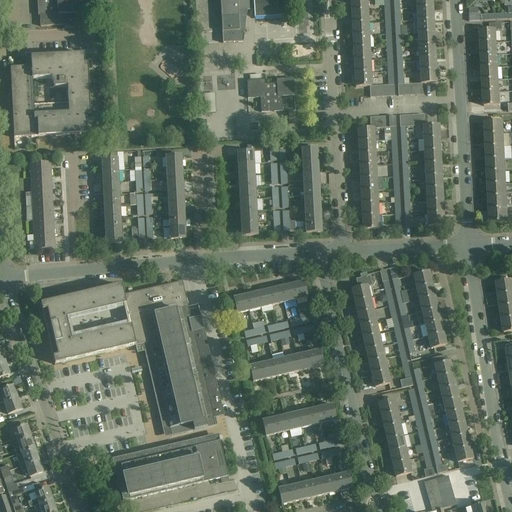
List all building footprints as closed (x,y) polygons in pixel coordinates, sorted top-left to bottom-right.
[(36,0),(37,15),(39,15),(40,26),(63,25),(63,30),(74,30),(74,9),(53,9),(52,0),(36,0)] [(220,0),(223,43),(240,42),(246,10),(250,10),(250,8),(253,8),(254,18),(289,16),(288,0),(220,0)] [(350,0),(352,12),(367,11),(366,0),(350,0)] [(431,0),(416,0),(417,9),(432,8),(431,0)] [(432,8),(417,9),(417,22),(432,21),(432,8)] [(367,24),(367,11),(352,12),(352,25),(367,24)] [(432,21),(417,22),(418,34),(433,33),(432,21)] [(372,31),(368,31),(367,24),(352,25),(353,37),(368,37),(372,36),(372,31)] [(479,31),(480,44),(495,43),(495,30),(502,30),(501,24),(489,24),(490,31),(479,31)] [(433,33),(418,34),(419,47),(434,46),(433,33)] [(353,37),(353,50),(369,49),(368,37),(353,37)] [(481,57),(496,56),(495,43),(480,44),(481,57)] [(434,46),(419,47),(419,59),(434,58),(434,46)] [(369,62),(369,49),(353,50),(354,62),(369,62)] [(84,55),(51,56),(45,58),(41,61),(41,59),(36,61),(37,63),(35,64),(34,64),(31,65),(31,67),(10,68),(14,139),(87,135),(86,118),(87,118),(87,113),(90,113),(88,64),(84,65),(84,55)] [(496,56),(481,57),(481,69),(497,68),(496,56)] [(434,58),(419,59),(420,72),(435,71),(434,58)] [(167,59),(160,68),(175,80),(182,71),(167,59)] [(354,62),(355,75),(370,74),(369,62),(354,62)] [(497,68),(481,69),(482,81),(497,81),(497,68)] [(435,71),(420,72),(420,84),(422,84),(436,84),(435,71)] [(355,87),(369,87),(370,87),(370,74),(355,75),(355,87)] [(261,112),(283,111),(283,96),(295,96),(294,78),(277,79),(277,84),(265,84),(265,80),(247,81),(248,98),(260,98),(261,112)] [(497,81),(482,81),(483,94),(498,93),(497,81)] [(204,111),(215,111),(215,93),(205,93),(204,111)] [(498,102),(498,93),(483,94),(483,107),(497,106),(499,106),(498,102)] [(497,106),(497,113),(511,112),(511,104),(508,105),(507,101),(498,102),(499,106),(497,106)] [(485,136),(502,135),(502,122),(484,123),(485,136)] [(424,127),(423,127),(424,139),(439,139),(438,126),(424,127)] [(388,129),(384,129),(385,135),(390,135),(390,141),(396,141),(396,128),(388,129)] [(373,129),(370,129),(358,130),(358,143),(374,142),(373,129)] [(485,148),(503,148),(502,135),(485,136),(485,148)] [(439,139),(424,139),(424,152),(439,151),(439,139)] [(374,154),(374,142),(358,143),(359,155),(374,154)] [(237,153),(237,165),(254,164),(253,153),(262,152),(262,145),(247,146),(247,152),(237,153)] [(503,148),(485,148),(486,161),(503,160),(503,148)] [(302,162),(317,161),(317,149),(301,150),(302,162)] [(439,151),(424,152),(425,164),(440,164),(439,151)] [(375,167),(374,154),(359,155),(360,168),(375,167)] [(166,169),(182,168),(181,156),(165,157),(166,169)] [(118,171),(117,159),(102,160),(102,172),(118,171)] [(503,160),(486,161),(487,173),(504,172),(503,160)] [(317,161),(302,162),(302,174),(318,173),(317,161)] [(31,178),(51,177),(51,163),(30,164),(31,178)] [(254,164),(237,165),(238,177),(254,176),(254,164)] [(440,164),(425,164),(425,177),(441,176),(440,164)] [(376,179),(375,167),(360,168),(360,180),(376,179)] [(182,168),(166,169),(166,181),(182,180),(182,168)] [(103,184),(119,183),(118,171),(102,172),(103,184)] [(504,172),(487,173),(487,186),(505,185),(504,172)] [(318,173),(302,174),(303,186),(319,185),(318,173)] [(254,176),(238,177),(239,189),(255,188),(254,176)] [(441,176),(425,177),(426,189),(441,188),(441,176)] [(51,177),(31,178),(32,192),(52,191),(51,177)] [(376,186),(376,179),(360,180),(361,193),(376,192),(383,192),(382,186),(376,186)] [(182,180),(166,181),(167,193),(183,192),(182,180)] [(103,196),(119,195),(119,183),(103,184),(103,196)] [(319,185),(303,186),(303,198),(319,197),(319,185)] [(505,185),(487,186),(488,198),(505,197),(505,185)] [(255,188),(239,189),(239,201),(256,200),(255,188)] [(441,188),(426,189),(427,202),(442,201),(441,188)] [(52,191),(32,192),(32,207),(53,206),(52,191)] [(183,192),(167,193),(168,205),(184,204),(183,192)] [(377,205),(376,192),(361,193),(362,205),(377,205)] [(104,208),(120,207),(119,195),(103,196),(104,208)] [(319,197),(303,198),(304,210),(320,209),(319,197)] [(505,197),(488,198),(489,211),(506,210),(505,197)] [(256,200),(239,201),(240,213),(256,212),(256,200)] [(442,201),(427,202),(427,214),(443,213),(442,201)] [(184,204),(168,205),(168,217),(184,216),(184,204)] [(377,217),(377,205),(362,205),(362,218),(377,217)] [(53,206),(32,207),(33,221),(53,220),(53,206)] [(104,220),(120,219),(120,207),(104,208),(104,220)] [(320,209),(304,210),(305,222),(320,221),(320,209)] [(506,210),(489,211),(489,224),(507,223),(506,210)] [(256,212),(240,213),(241,225),(257,224),(256,212)] [(443,213),(427,214),(428,227),(443,226),(443,213)] [(184,216),(168,217),(169,229),(185,228),(184,216)] [(378,230),(377,217),(362,218),(363,230),(378,230)] [(120,219),(104,220),(105,232),(121,231),(120,219)] [(53,220),(33,221),(34,236),(54,235),(53,220)] [(320,221),(305,222),(305,234),(321,233),(320,221)] [(257,224),(241,225),(241,237),(257,236),(257,224)] [(185,228),(169,229),(170,241),(186,240),(185,228)] [(121,231),(105,232),(106,244),(121,243),(121,231)] [(54,235),(34,236),(34,250),(55,249),(54,235)] [(391,281),(397,279),(395,268),(389,270),(391,281)] [(382,283),(388,282),(385,271),(379,272),(382,283)] [(413,275),(416,288),(431,284),(428,272),(413,275)] [(352,290),(354,302),(369,299),(367,287),(372,286),(369,276),(367,277),(366,273),(360,275),(360,278),(355,279),(358,288),(352,290)] [(397,279),(391,281),(394,293),(400,292),(397,279)] [(498,296),(511,294),(511,281),(496,283),(498,296)] [(182,282),(159,287),(124,296),(121,286),(40,304),(55,365),(135,346),(194,333),(194,332),(182,282)] [(291,285),(295,300),(307,298),(303,282),(291,285)] [(388,282),(382,283),(385,295),(391,294),(388,282)] [(434,297),(431,284),(416,288),(419,300),(434,297)] [(280,287),(283,303),(295,300),(291,285),(280,287)] [(268,290),(272,306),(283,303),(280,287),(268,290)] [(256,293),(260,309),(272,306),(268,290),(256,293)] [(397,305),(403,304),(400,292),(394,293),(397,305)] [(245,296),(248,311),(260,309),(256,293),(245,296)] [(391,294),(385,295),(388,307),(393,306),(391,294)] [(511,294),(498,296),(500,308),(511,306),(511,294)] [(248,311),(245,296),(233,299),(237,314),(248,311)] [(436,309),(434,297),(419,300),(422,312),(436,309)] [(354,302),(357,314),(372,311),(369,299),(354,302)] [(345,303),(348,317),(356,315),(353,302),(345,303)] [(400,317),(406,316),(403,304),(397,305),(400,317)] [(197,305),(203,330),(194,332),(194,333),(135,346),(137,353),(144,351),(165,439),(215,427),(215,426),(214,426),(212,419),(224,416),(205,334),(198,305),(197,305)] [(390,320),(396,318),(393,306),(388,307),(390,320)] [(511,306),(500,308),(502,321),(511,319),(511,306)] [(439,321),(436,309),(422,312),(425,324),(439,321)] [(375,323),(372,311),(357,314),(360,327),(375,323)] [(406,316),(400,317),(403,330),(409,328),(406,316)] [(300,319),(301,325),(311,323),(310,317),(300,319)] [(396,318),(390,320),(393,332),(399,330),(396,318)] [(301,325),(300,319),(290,321),(291,327),(301,325)] [(511,319),(502,321),(503,333),(511,332),(511,319)] [(442,333),(439,321),(425,324),(427,337),(442,333)] [(253,330),(254,336),(265,334),(263,326),(264,325),(264,322),(252,324),(253,330)] [(276,325),(277,330),(288,328),(287,322),(276,325)] [(378,335),(375,323),(360,327),(363,339),(378,335)] [(302,329),(303,334),(314,332),(312,326),(302,329)] [(409,328),(403,330),(406,342),(412,340),(409,328)] [(399,330),(393,332),(396,344),(402,343),(399,330)] [(278,334),(280,340),(290,337),(289,331),(278,334)] [(442,333),(427,337),(430,349),(445,346),(442,333)] [(381,348),(378,335),(363,339),(366,351),(381,348)] [(255,339),(256,345),(267,343),(266,337),(255,339)] [(417,339),(421,353),(427,352),(424,337),(417,339)] [(412,340),(406,342),(410,360),(419,358),(418,352),(414,352),(412,340)] [(402,343),(396,344),(399,356),(405,355),(402,343)] [(369,363),(384,360),(381,348),(366,351),(369,363)] [(307,353),(311,369),(323,366),(319,350),(307,353)] [(296,356),(299,372),(311,369),(307,353),(296,356)] [(405,355),(399,356),(402,368),(408,367),(405,355)] [(284,359),(288,375),(299,372),(296,356),(284,359)] [(434,366),(437,378),(452,374),(449,362),(446,362),(445,357),(446,356),(431,359),(431,360),(432,360),(433,366),(434,366)] [(272,362),(276,377),(288,375),(284,359),(272,362)] [(386,372),(384,360),(369,363),(372,375),(386,372)] [(261,364),(264,380),(276,377),(272,362),(261,364)] [(5,363),(0,364),(0,377),(9,375),(5,363)] [(422,382),(417,363),(411,364),(416,383),(422,382)] [(264,380),(261,364),(249,367),(253,383),(264,380)] [(408,367),(402,368),(405,380),(399,381),(401,389),(412,386),(410,379),(408,367)] [(386,372),(372,375),(374,388),(389,384),(386,372)] [(455,386),(452,374),(437,378),(440,390),(455,386)] [(424,394),(422,382),(416,383),(418,395),(424,394)] [(0,390),(0,391),(2,397),(0,397),(0,403),(4,403),(17,398),(13,386),(0,390)] [(455,386),(440,390),(443,402),(458,399),(455,386)] [(429,399),(440,395),(437,388),(426,392),(429,399)] [(418,395),(421,407),(427,406),(424,394),(418,395)] [(412,409),(418,408),(415,395),(409,396),(412,409)] [(17,398),(4,403),(8,414),(21,410),(17,398)] [(458,399),(443,402),(446,414),(460,411),(458,399)] [(378,404),(381,417),(396,413),(400,412),(399,407),(395,408),(393,401),(378,404)] [(442,402),(433,402),(433,411),(442,410),(442,402)] [(320,408),(324,423),(336,420),(332,405),(320,408)] [(424,419),(430,418),(427,406),(421,407),(424,419)] [(309,411),(312,426),(324,423),(320,408),(309,411)] [(412,409),(415,422),(421,421),(418,408),(412,409)] [(297,413),(300,429),(312,426),(309,411),(297,413)] [(449,426),(463,423),(460,411),(446,414),(449,426)] [(285,416),(289,431),(300,429),(297,413),(285,416)] [(381,417),(384,429),(399,426),(402,425),(401,419),(398,420),(396,413),(381,417)] [(285,416),(274,419),(277,434),(289,431),(285,416)] [(427,431),(433,430),(430,418),(424,419),(427,431)] [(277,434),(274,419),(262,422),(265,437),(277,434)] [(421,421),(415,422),(418,434),(424,433),(421,421)] [(466,435),(463,423),(449,426),(452,438),(466,435)] [(13,430),(17,442),(30,437),(26,425),(13,430)] [(384,429),(387,441),(402,438),(399,426),(384,429)] [(433,430),(427,431),(430,444),(436,442),(433,430)] [(418,434),(421,447),(426,445),(424,433),(418,434)] [(469,447),(466,435),(452,438),(454,451),(469,447)] [(21,454),(34,450),(30,437),(17,442),(11,444),(13,449),(19,447),(21,454)] [(405,450),(402,438),(387,441),(390,454),(405,450)] [(328,442),(330,448),(339,445),(338,440),(328,442)] [(129,500),(220,479),(221,484),(228,482),(219,442),(161,455),(157,455),(153,457),(149,458),(148,458),(145,457),(138,461),(124,464),(114,467),(119,488),(113,489),(117,507),(130,504),(129,500)] [(330,448),(328,442),(318,444),(320,450),(330,448)] [(436,442),(430,444),(433,456),(439,454),(436,442)] [(305,447),(306,453),(316,451),(315,445),(305,447)] [(421,447),(424,459),(429,458),(426,445),(421,447)] [(306,453),(305,447),(295,450),(296,455),(306,453)] [(469,447),(454,451),(457,463),(472,460),(469,447)] [(330,451),(332,457),(342,455),(340,449),(330,451)] [(21,454),(25,466),(38,461),(34,450),(21,454)] [(282,453),(283,459),(293,456),(292,450),(282,453)] [(405,450),(390,454),(393,466),(407,463),(405,450)] [(332,457),(330,451),(320,454),(322,459),(332,457)] [(283,459),(282,453),(272,455),(273,461),(283,459)] [(307,457),(308,462),(318,460),(317,454),(307,457)] [(442,466),(439,454),(433,456),(435,468),(437,474),(447,472),(446,465),(442,466)] [(308,462),(307,457),(297,459),(298,465),(308,462)] [(426,470),(432,469),(429,458),(424,459),(426,470)] [(284,462),(285,468),(295,465),(294,460),(284,462)] [(38,461),(25,466),(29,478),(42,473),(38,461)] [(410,474),(407,463),(393,466),(396,477),(410,474)] [(336,476),(340,491),(352,489),(348,473),(336,476)] [(324,479),(328,494),(340,491),(336,476),(324,479)] [(437,485),(449,482),(448,476),(435,480),(437,485)] [(313,481),(316,497),(328,494),(324,479),(313,481)] [(423,483),(425,489),(437,485),(435,480),(423,483)] [(301,484),(305,500),(316,497),(313,481),(301,484)] [(449,482),(437,485),(438,491),(451,488),(449,482)] [(7,493),(18,490),(16,484),(6,488),(7,493)] [(290,487),(293,502),(305,500),(301,484),(290,487)] [(425,489),(426,494),(438,491),(437,485),(425,489)] [(293,502),(290,487),(278,490),(281,505),(293,502)] [(34,493),(36,499),(29,502),(31,507),(38,505),(52,500),(48,488),(34,493)] [(452,493),(451,488),(438,491),(440,497),(452,493)] [(428,500),(440,497),(438,491),(426,494),(428,500)] [(454,499),(452,493),(440,497),(442,503),(454,499)] [(428,500),(429,506),(442,503),(440,497),(428,500)] [(454,499),(442,503),(443,509),(455,505),(454,499)] [(38,505),(40,511),(55,511),(52,500),(38,505)] [(1,504),(3,511),(10,511),(7,502),(1,504)] [(443,509),(442,503),(429,506),(430,511),(432,511),(437,511),(443,509),(442,509),(443,509)]
